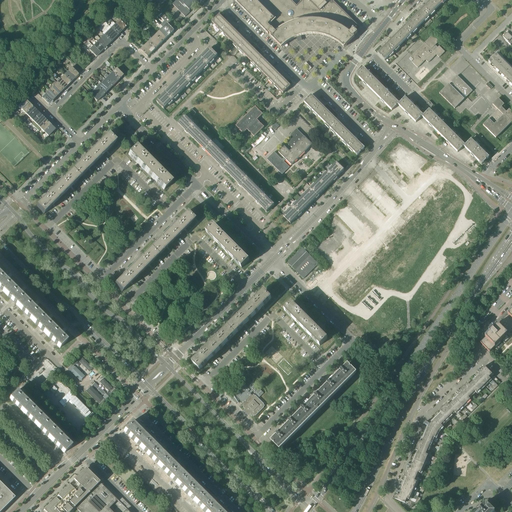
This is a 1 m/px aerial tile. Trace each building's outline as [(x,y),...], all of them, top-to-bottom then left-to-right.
[(176,0),(172,4),(185,17),(190,12),(188,11),(189,10),(199,0),(201,0),(202,0),(201,0),(176,0)] [(275,18),(257,0),(235,0),(234,1),(263,30),(268,25),(274,19),(275,18)] [(294,8),(296,6),(290,0),(257,0),(275,18),(280,22),(284,29),(287,27),(290,26),(284,18),(284,13),(289,8),(294,8)] [(316,22),(320,22),(321,22),(337,6),(331,0),(302,0),(296,6),(294,8),(299,12),(297,24),(299,23),(301,23),(304,22),(305,22),(306,22),(309,22),(311,22),(312,22),(313,22),(316,22)] [(431,0),(413,18),(420,25),(438,8),(431,0)] [(324,23),(327,24),(328,24),(342,10),(337,6),(321,22),(324,23)] [(298,37),(301,37),(297,24),(299,12),(294,8),(289,8),(284,13),(284,18),(290,26),(296,38),(297,38),(298,37)] [(332,25),(334,26),(335,26),(347,15),(342,10),(328,24),(330,24),(332,25)] [(159,16),(167,24),(172,29),(172,28),(175,25),(175,26),(175,25),(162,12),(159,16)] [(212,23),(230,41),(237,33),(222,18),(219,15),(212,23)] [(340,29),(341,29),(351,20),(347,15),(335,26),(336,27),(338,28),(340,29)] [(290,41),(291,41),(284,29),(280,22),(275,18),(274,19),(268,25),(263,30),(268,35),(269,34),(270,35),(272,36),(271,37),(273,39),(278,34),(286,44),(287,43),(288,42),(290,41)] [(413,18),(395,35),(403,43),(420,25),(413,18)] [(346,32),(347,33),(356,24),(351,20),(341,29),(342,30),(344,31),(346,32)] [(119,21),(115,24),(122,31),(126,27),(119,21)] [(306,36),(307,35),(305,22),(304,22),(301,23),(299,23),(297,24),(301,37),(302,36),(304,36),(306,36)] [(322,36),(324,36),(327,24),(324,23),(321,22),(320,22),(318,35),(320,36),(322,36)] [(115,24),(111,28),(118,35),(122,31),(115,24)] [(167,24),(163,28),(170,35),(174,31),(172,29),(167,24)] [(327,38),(329,38),(334,26),(332,25),(330,24),(328,24),(327,24),(324,36),(325,37),(327,38)] [(347,33),(346,35),(347,36),(349,37),(352,40),(354,37),(353,36),(355,35),(357,33),(356,32),(360,28),(356,24),(347,33)] [(295,39),(296,38),(290,26),(287,27),(284,29),(291,41),(292,40),(293,39),(295,39)] [(332,40),(334,41),(341,29),(340,29),(338,28),(336,27),(335,26),(334,26),(329,38),(330,39),(332,40)] [(111,28),(108,32),(114,39),(118,35),(111,28)] [(163,28),(159,32),(166,38),(170,35),(163,28)] [(339,44),(346,35),(347,33),(346,32),(344,31),(342,30),(341,29),(334,41),(335,42),(337,43),(339,44)] [(108,32),(104,36),(111,42),(114,39),(108,32)] [(159,32),(156,35),(163,42),(166,38),(159,32)] [(230,41),(248,58),(255,51),(237,33),(230,41)] [(285,44),(286,44),(278,34),(273,39),(280,47),(281,48),(283,47),(284,46),(285,44)] [(511,39),(511,40),(507,34),(503,38),(508,44),(510,46),(511,43),(511,39)] [(156,35),(152,39),(159,46),(163,42),(156,35)] [(346,35),(339,44),(340,45),(341,46),(343,47),(344,48),(345,47),(352,40),(349,37),(347,36),(346,35)] [(403,43),(395,35),(378,53),(377,54),(384,61),(403,43)] [(104,36),(100,39),(107,46),(111,42),(104,36)] [(414,54),(417,57),(412,63),(417,68),(423,63),(422,62),(425,60),(428,63),(434,57),(433,57),(435,54),(436,55),(439,58),(444,52),(439,46),(437,48),(435,45),(438,42),(432,36),(425,43),(424,43),(425,44),(423,47),(422,46),(414,54)] [(100,39),(96,43),(103,50),(107,46),(100,39)] [(152,39),(148,43),(155,49),(159,46),(152,39)] [(96,43),(93,47),(99,54),(103,50),(96,43)] [(148,43),(145,47),(151,53),(155,49),(148,43)] [(151,53),(145,47),(143,45),(139,48),(141,50),(148,57),(151,53)] [(99,54),(93,47),(89,51),(96,57),(99,54)] [(210,49),(192,67),(199,74),(217,56),(210,48),(210,49)] [(248,58),(265,76),(273,69),(255,51),(248,58)] [(488,63),(511,86),(511,70),(496,55),(488,63)] [(71,68),(68,72),(74,79),(78,75),(77,74),(80,71),(74,65),(71,68)] [(192,67),(174,84),(181,92),(199,74),(192,67)] [(358,78),(374,93),(381,86),(363,68),(356,75),(358,78)] [(116,69),(112,73),(119,80),(123,76),(116,69)] [(273,69),(265,76),(283,94),(290,86),(273,69)] [(68,72),(64,76),(71,82),(74,79),(68,72)] [(106,74),(104,76),(106,78),(105,80),(111,87),(119,80),(112,73),(108,76),(106,74)] [(64,76),(60,79),(67,86),(71,82),(64,76)] [(439,94),(440,94),(454,109),(464,99),(463,99),(461,97),(463,94),(466,97),(472,91),(457,76),(451,82),(454,85),(451,87),(449,85),(448,84),(439,94)] [(60,79),(56,83),(63,90),(67,86),(60,79)] [(105,80),(101,84),(108,91),(111,87),(105,80)] [(56,83),(53,87),(59,94),(63,90),(56,83)] [(101,84),(97,88),(104,94),(108,91),(101,84)] [(181,92),(174,84),(159,99),(156,102),(164,109),(181,92)] [(392,111),(398,105),(399,104),(381,86),(374,93),(391,110),(391,111),(392,111)] [(53,87),(49,90),(56,97),(59,94),(53,87)] [(97,88),(93,91),(100,98),(104,94),(97,88)] [(49,90),(45,94),(52,101),(56,97),(49,90)] [(100,98),(93,91),(90,95),(96,102),(100,98)] [(52,101),(45,94),(41,98),(48,105),(52,101)] [(310,109),(321,120),(328,112),(311,95),(304,102),(310,109)] [(422,117),(423,116),(411,104),(408,101),(407,100),(405,98),(399,104),(398,105),(400,107),(401,108),(404,111),(415,123),(416,123),(422,117)] [(497,114),(496,112),(489,119),(483,125),(488,131),(496,138),(511,121),(511,113),(511,112),(509,110),(506,113),(501,108),(504,105),(498,99),(492,105),(499,112),(497,114)] [(18,107),(22,110),(29,104),(25,100),(18,107)] [(22,110),(25,114),(32,107),(29,104),(22,110)] [(25,114),(29,118),(36,111),(32,107),(25,114)] [(240,130),(243,134),(247,130),(250,133),(251,134),(254,137),(264,127),(261,124),(260,124),(259,123),(260,123),(257,120),(262,114),(259,111),(258,110),(255,107),(235,126),(239,129),(240,130)] [(422,117),(439,135),(447,127),(429,110),(423,116),(422,117)] [(29,118),(33,122),(40,115),(36,111),(29,118)] [(321,120),(338,137),(346,130),(328,112),(321,120)] [(33,122),(37,125),(43,118),(40,115),(33,122)] [(178,123),(195,141),(203,134),(185,116),(177,123),(178,123)] [(37,125),(40,129),(47,122),(43,118),(37,125)] [(40,129),(44,133),(51,126),(47,122),(40,129)] [(51,126),(44,133),(48,137),(55,130),(51,126)] [(457,153),(463,147),(465,145),(447,127),(439,135),(457,152),(457,153)] [(266,160),(282,175),(289,168),(284,162),(285,160),(291,166),(312,145),(304,136),(297,130),(291,135),(291,140),(283,147),(278,153),(284,158),(282,160),(274,152),(266,160)] [(346,130),(338,137),(357,156),(364,148),(362,146),(346,130)] [(195,141),(213,159),(220,151),(203,134),(195,141)] [(92,150),(90,153),(98,160),(99,158),(102,156),(104,154),(106,152),(107,151),(107,150),(110,148),(113,145),(115,142),(108,135),(103,139),(102,141),(98,144),(97,143),(96,144),(93,147),(95,148),(92,150)] [(471,139),(465,145),(463,147),(479,162),(481,165),(489,157),(488,157),(490,156),(488,154),(486,155),(478,146),(479,145),(477,144),(476,145),(471,139)] [(410,161),(391,180),(416,205),(439,182),(415,157),(404,146),(400,150),(410,161)] [(135,147),(128,154),(130,157),(133,159),(135,162),(136,163),(137,164),(141,168),(143,170),(146,172),(153,165),(151,162),(149,160),(150,159),(147,156),(146,155),(145,156),(141,153),(141,152),(140,151),(135,147)] [(213,159),(231,177),(239,170),(220,151),(213,159)] [(76,167),(72,171),(80,178),(82,176),(84,174),(84,173),(87,171),(88,170),(89,169),(91,167),(93,165),(95,163),(98,160),(90,153),(87,155),(85,158),(84,156),(81,159),(80,160),(81,161),(77,165),(76,167)] [(336,163),(319,180),(326,187),(343,170),(344,170),(336,163)] [(153,165),(146,172),(148,175),(150,177),(154,181),(155,182),(156,183),(159,185),(161,188),(164,190),(171,183),(167,178),(165,177),(162,174),(162,173),(163,172),(162,170),(159,168),(158,169),(156,167),(155,166),(153,165)] [(231,177),(249,194),(256,187),(239,170),(231,177)] [(56,186),(54,189),(61,196),(64,194),(66,191),(70,188),(71,187),(72,186),(74,183),(75,183),(77,181),(80,178),(72,171),(68,175),(66,177),(63,180),(61,179),(62,179),(61,178),(60,180),(58,182),(57,182),(59,184),(56,186)] [(446,177),(439,183),(443,187),(449,180),(446,177)] [(319,180),(300,199),(308,206),(326,187),(319,180)] [(375,180),(372,183),(378,190),(382,186),(375,180)] [(449,180),(443,187),(446,191),(453,184),(449,180)] [(372,183),(368,187),(375,194),(378,190),(372,183)] [(453,184),(446,191),(450,194),(457,188),(453,184)] [(256,187),(249,194),(264,210),(266,212),(274,205),(256,187)] [(368,187),(364,191),(371,197),(375,194),(368,187)] [(457,188),(450,194),(454,198),(460,191),(457,188)] [(40,202),(36,207),(44,214),(46,212),(48,209),(49,209),(51,207),(52,206),(53,205),(55,203),(57,201),(59,198),(61,196),(54,189),(51,191),(49,193),(48,192),(45,194),(44,196),(45,197),(42,201),(40,202)] [(364,191),(361,194),(367,201),(371,197),(364,191)] [(460,191),(454,198),(457,202),(464,195),(460,191)] [(387,192),(381,198),(384,202),(391,195),(387,192)] [(361,194),(357,198),(364,205),(367,201),(361,194)] [(391,195),(384,202),(388,206),(395,199),(391,195)] [(357,198),(353,201),(360,208),(364,205),(357,198)] [(443,229),(441,231),(448,239),(481,206),(473,198),(464,207),(465,208),(462,211),(461,210),(442,228),(443,229)] [(308,206),(300,199),(283,216),(290,224),(293,221),(308,206)] [(423,200),(416,206),(420,210),(426,203),(423,200)] [(353,201),(350,205),(357,212),(360,208),(353,201)] [(426,203),(420,210),(423,214),(430,207),(426,203)] [(400,204),(396,208),(403,215),(407,211),(400,204)] [(350,205),(346,209),(353,215),(357,212),(350,205)] [(430,207),(423,214),(427,217),(434,211),(430,207)] [(396,208),(393,212),(400,219),(403,215),(396,208)] [(346,209),(342,212),(349,219),(353,215),(346,209)] [(434,211),(427,217),(431,221),(437,214),(434,211)] [(393,212),(389,215),(396,222),(400,219),(393,212)] [(170,228),(167,231),(175,239),(177,236),(180,234),(184,230),(185,229),(185,228),(188,226),(188,225),(191,223),(193,220),(186,213),(181,217),(180,219),(176,222),(175,221),(174,222),(171,225),(173,226),(170,228)] [(437,214),(431,221),(434,225),(441,218),(437,214)] [(389,215),(386,219),(392,226),(396,222),(389,215)] [(357,222),(354,224),(358,228),(365,222),(361,218),(360,219),(358,221),(357,222)] [(386,219),(382,223),(389,229),(392,226),(386,219)] [(336,220),(332,224),(339,230),(343,227),(336,220)] [(365,222),(358,228),(362,232),(369,225),(365,222)] [(382,223),(378,226),(385,233),(389,229),(382,223)] [(332,224),(329,227),(335,234),(339,230),(332,224)] [(213,225),(206,232),(208,235),(211,237),(213,240),(214,241),(215,242),(219,245),(221,248),(224,250),(231,243),(229,240),(227,238),(228,237),(225,234),(224,233),(223,234),(221,232),(219,230),(217,229),(213,225)] [(378,226),(375,230),(381,237),(385,233),(378,226)] [(329,227),(325,231),(332,238),(335,234),(329,227)] [(422,228),(391,259),(419,288),(450,256),(422,228)] [(375,230),(371,233),(378,240),(381,237),(375,230)] [(154,244),(150,248),(158,256),(160,254),(162,251),(165,249),(166,248),(167,247),(171,243),(173,241),(175,239),(167,231),(165,233),(163,236),(162,234),(159,237),(158,238),(159,239),(155,243),(154,244)] [(325,231),(321,235),(328,241),(332,238),(325,231)] [(349,233),(342,239),(346,243),(352,236),(349,233)] [(371,233),(367,237),(374,244),(378,240),(371,233)] [(321,235),(318,238),(324,245),(328,241),(321,235)] [(352,236),(346,243),(349,247),(356,240),(352,236)] [(318,238),(314,242),(321,248),(324,245),(318,238)] [(356,240),(349,247),(353,250),(360,244),(356,240)] [(314,242),(311,245),(317,252),(321,248),(314,242)] [(231,243),(224,250),(226,252),(228,255),(230,257),(232,259),(233,260),(234,261),(236,263),(237,263),(239,266),(242,268),(249,261),(245,256),(243,255),(240,251),(241,250),(240,248),(237,246),(236,247),(234,245),(233,244),(231,243)] [(360,244),(353,250),(357,254),(363,247),(360,244)] [(311,245),(307,249),(313,256),(317,252),(311,245)] [(363,247),(357,254),(360,258),(367,251),(363,247)] [(134,264),(132,266),(140,274),(142,272),(144,269),(148,266),(149,265),(150,264),(152,261),(153,261),(155,259),(158,256),(150,248),(146,253),(144,254),(141,258),(139,257),(140,257),(139,256),(138,258),(135,260),(137,262),(134,264)] [(295,271),(303,279),(318,264),(310,256),(303,250),(302,248),(287,263),(288,264),(295,271)] [(348,257),(344,261),(351,268),(354,264),(348,257)] [(374,258),(367,265),(371,269),(378,262),(374,258)] [(344,261),(340,264),(347,271),(351,268),(344,261)] [(378,262),(371,269),(375,272),(381,265),(378,262)] [(340,264),(337,268),(343,275),(347,271),(340,264)] [(381,265),(375,272),(378,276),(385,269),(381,265)] [(118,280),(114,285),(122,292),(124,290),(126,287),(127,287),(129,285),(130,284),(131,282),(135,279),(137,276),(140,274),(132,266),(130,269),(127,271),(126,270),(123,272),(122,274),(123,275),(120,279),(118,280)] [(337,268),(333,272),(340,278),(343,275),(337,268)] [(385,269),(378,276),(382,279),(389,273),(385,269)] [(361,271),(358,275),(364,281),(368,277),(361,271)] [(333,272),(329,275),(336,282),(340,278),(333,272)] [(389,273),(382,279),(386,283),(392,276),(389,273)] [(0,288),(2,291),(8,296),(10,299),(10,300),(11,299),(13,302),(12,302),(13,302),(16,304),(21,310),(22,310),(24,313),(23,313),(24,313),(27,315),(26,316),(27,315),(29,318),(30,318),(29,318),(30,318),(35,324),(38,326),(37,327),(38,326),(40,329),(40,330),(41,329),(43,332),(49,337),(51,340),(51,341),(51,340),(54,342),(53,343),(54,342),(57,345),(59,348),(60,348),(67,341),(61,335),(62,334),(61,333),(60,333),(59,332),(60,332),(59,332),(59,333),(48,322),(49,321),(48,320),(48,321),(47,320),(47,319),(46,319),(46,318),(45,319),(34,308),(35,307),(34,306),(33,306),(32,305),(33,305),(32,305),(31,306),(20,294),(21,293),(20,293),(20,292),(19,291),(18,292),(7,281),(8,280),(7,280),(6,279),(5,278),(5,277),(4,278),(0,274),(0,288)] [(358,275),(354,278),(361,285),(364,281),(358,275)] [(392,276),(386,283),(389,287),(396,280),(392,276)] [(319,277),(312,283),(316,287),(323,281),(319,277)] [(354,278),(350,282),(357,288),(361,285),(354,278)] [(396,280),(389,287),(393,290),(399,283),(396,280)] [(323,281),(316,287),(320,291),(326,284),(323,281)] [(350,282),(347,285),(353,292),(357,288),(350,282)] [(399,283),(393,290),(397,294),(403,287),(399,283)] [(326,284),(320,291),(323,295),(330,288),(326,284)] [(347,285),(343,289),(350,296),(353,292),(347,285)] [(401,304),(369,336),(376,344),(402,318),(420,301),(410,291),(410,290),(407,287),(395,298),(401,304)] [(250,304),(246,309),(253,316),(271,298),(264,291),(254,300),(253,299),(249,303),(250,304)] [(337,295),(330,302),(334,305),(341,299),(337,295)] [(341,299),(334,305),(338,309),(344,302),(341,299)] [(344,302),(338,309),(341,313),(348,306),(344,302)] [(284,310),(302,328),(309,321),(304,316),(306,315),(302,311),(300,312),(291,303),(284,310)] [(348,306),(341,313),(345,316),(352,310),(348,306)] [(511,307),(510,310),(511,311),(507,316),(498,326),(493,330),(491,328),(488,332),(490,334),(485,338),(480,343),(489,352),(494,347),(498,350),(503,345),(500,342),(501,340),(505,343),(511,336),(511,307)] [(237,318),(228,327),(235,334),(253,316),(246,309),(241,314),(240,312),(236,316),(237,318)] [(352,310),(345,316),(349,320),(355,313),(352,310)] [(355,313),(349,320),(352,323),(359,317),(355,313)] [(359,317),(352,323),(356,327),(363,320),(359,317)] [(363,320),(356,327),(360,331),(366,324),(363,320)] [(309,321),(302,328),(320,346),(327,339),(318,329),(319,328),(315,324),(314,325),(309,321)] [(215,340),(210,345),(217,352),(235,334),(228,327),(219,336),(218,335),(214,339),(215,340)] [(217,352),(210,345),(205,349),(204,348),(200,352),(201,353),(192,362),(200,370),(217,352)] [(71,364),(66,369),(68,370),(73,366),(78,362),(77,361),(82,356),(80,354),(75,359),(71,364)] [(79,361),(89,372),(92,369),(82,358),(79,361)] [(347,364),(346,366),(342,370),(341,369),(339,371),(340,372),(329,383),(328,382),(326,384),(327,384),(316,395),(315,394),(314,396),(314,397),(303,408),(303,407),(301,409),(301,410),(291,421),(290,420),(288,422),(289,423),(278,434),(277,433),(275,435),(276,435),(270,441),(279,450),(356,373),(347,364)] [(396,490),(395,493),(397,494),(395,499),(405,503),(407,499),(409,500),(410,498),(416,500),(417,497),(418,497),(413,495),(415,492),(413,491),(416,482),(414,481),(418,473),(420,474),(428,455),(425,454),(429,446),(431,447),(437,434),(438,434),(440,431),(439,430),(449,420),(448,418),(454,412),(456,414),(470,400),(468,398),(474,392),(476,393),(489,380),(490,379),(488,378),(492,374),(484,367),(480,371),(478,369),(476,371),(480,374),(469,385),(467,383),(459,391),(458,389),(456,391),(459,395),(448,406),(447,404),(439,411),(441,413),(434,420),(429,425),(425,422),(424,424),(428,427),(421,442),(419,441),(417,446),(415,451),(417,452),(412,466),(407,464),(406,466),(408,467),(404,477),(406,478),(400,492),(396,490)] [(99,382),(108,391),(112,388),(103,379),(99,382)] [(252,390),(249,393),(250,394),(253,391),(257,395),(261,391),(253,382),(249,386),(252,390)] [(238,402),(242,406),(243,404),(242,403),(243,400),(242,398),(248,392),(250,390),(243,383),(229,397),(236,404),(238,402)] [(87,391),(98,402),(102,399),(90,387),(87,391)] [(9,398),(23,412),(30,405),(16,391),(9,398)] [(243,404),(242,406),(243,407),(243,408),(245,409),(244,410),(246,412),(247,414),(248,413),(249,415),(250,415),(252,416),(253,417),(255,416),(264,408),(263,407),(265,406),(263,405),(264,404),(255,395),(255,396),(253,395),(252,396),(250,394),(249,393),(248,392),(242,398),(243,400),(242,403),(243,404)] [(103,399),(98,404),(100,405),(105,401),(105,400),(108,397),(106,395),(102,398),(103,399)] [(23,412),(37,426),(44,419),(30,405),(23,412)] [(37,426),(50,439),(57,432),(44,419),(37,426)] [(123,430),(141,448),(149,440),(141,433),(142,432),(142,431),(142,430),(141,430),(142,430),(140,429),(139,430),(131,422),(123,430)] [(57,432),(50,439),(64,453),(71,446),(57,432)] [(141,448),(159,466),(167,458),(159,451),(159,450),(160,450),(160,449),(160,448),(159,448),(158,446),(156,448),(149,440),(141,448)] [(159,466),(177,484),(185,476),(177,469),(177,468),(178,468),(178,467),(178,466),(177,466),(176,464),(174,466),(167,458),(159,466)] [(44,511),(69,511),(95,487),(99,482),(85,468),(43,511),(44,511)] [(177,484),(195,502),(203,494),(195,486),(196,485),(195,484),(195,483),(194,482),(192,484),(185,476),(177,484)] [(99,482),(95,487),(96,488),(76,509),(79,511),(125,511),(127,511),(126,510),(123,511),(112,511),(109,509),(117,500),(99,482)] [(10,493),(5,488),(3,486),(2,486),(0,483),(0,490),(1,491),(0,492),(0,511),(1,511),(12,502),(14,500),(13,499),(15,498),(14,497),(12,495),(10,497),(8,495),(10,493)] [(220,511),(221,511),(216,507),(213,504),(214,504),(213,504),(211,502),(211,501),(210,502),(203,494),(195,502),(197,504),(200,506),(200,507),(202,509),(202,510),(202,511),(202,510),(203,511),(220,511)] [(478,509),(475,511),(484,511),(485,511),(484,511),(495,511),(494,511),(485,502),(480,508),(479,507),(477,509),(478,509)]
